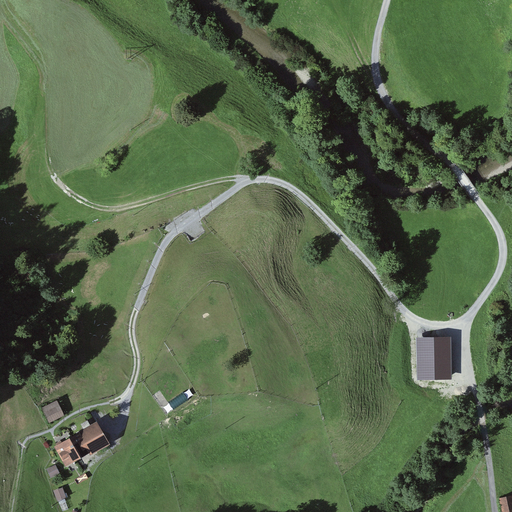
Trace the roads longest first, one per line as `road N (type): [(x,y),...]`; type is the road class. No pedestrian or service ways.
road 1 (track): [(109,403),(134,379),(133,316),(166,241),(252,180),(280,182),(306,199),(413,317),(461,328)]
road 2 (track): [(387,0),(374,62),(382,93),(454,166),(501,236),(500,269),(461,328)]
road 3 (track): [(245,182),(212,182),(112,209),(64,189),(47,156)]
road 4 (track): [(461,328),(496,511)]
